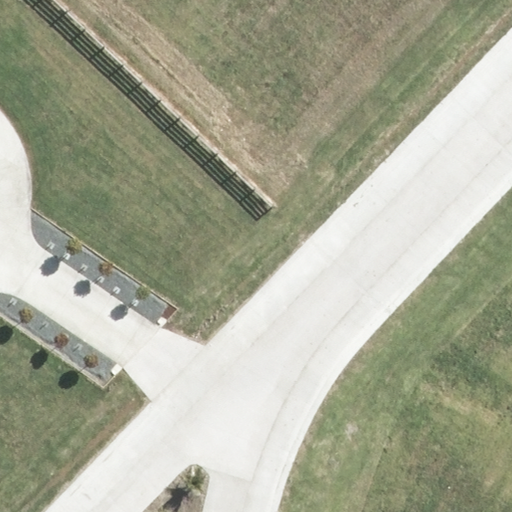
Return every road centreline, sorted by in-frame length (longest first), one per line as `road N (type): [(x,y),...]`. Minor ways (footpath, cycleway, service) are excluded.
road 1 (residential): [(262,378),(511,117)]
road 2 (residential): [(89,511),(188,415),(219,400)]
road 3 (residential): [(262,378),(232,511)]
